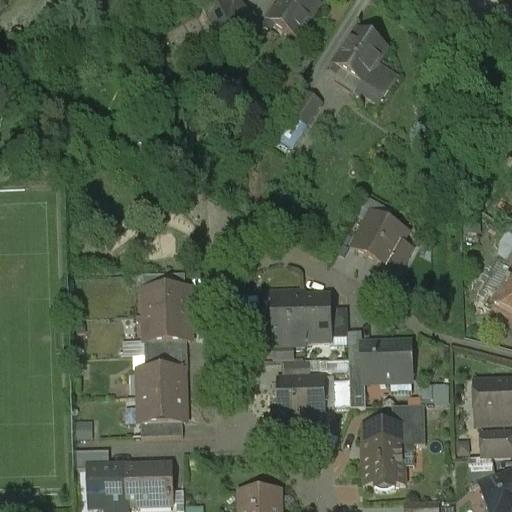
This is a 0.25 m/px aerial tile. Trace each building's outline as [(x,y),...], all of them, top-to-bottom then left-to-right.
[(322,10),(305,0),(289,0),(280,15),(277,12),(269,25),(301,44),(322,10)] [(236,8),(221,30),(235,40),(250,18),(236,8)] [(21,32),(10,37),(19,58),(30,53),(21,32)] [(388,55),(360,35),(345,57),(343,56),(334,68),(362,87),(365,89),(377,72),(388,55)] [(397,86),(377,72),(365,89),(362,87),(358,93),(382,109),(397,86)] [(323,108),(308,98),(292,121),(307,131),(323,108)] [(407,237),(372,218),(354,253),(381,268),(383,269),(392,253),(397,256),(401,248),(407,237)] [(397,256),(392,253),(383,269),(381,268),(379,271),(398,281),(412,254),(401,248),(397,256)] [(511,273),(494,306),(511,314),(511,273)] [(185,279),(142,281),(143,295),(185,293),(185,279)] [(185,293),(143,295),(144,321),(190,320),(189,293),(185,293)] [(304,295),(262,296),(262,314),(273,314),(275,352),(306,351),(306,346),(305,303),(304,295)] [(330,302),(305,303),(306,346),(331,346),(331,342),(330,314),(330,302)] [(348,314),(330,314),(331,342),(349,342),(349,338),(348,314)] [(190,320),(144,321),(145,348),(187,347),(191,346),(190,320)] [(350,369),(363,368),(362,348),(362,338),(349,338),(349,342),(350,369)] [(187,347),(145,348),(145,362),(188,360),(187,347)] [(408,348),(365,349),(365,348),(362,348),(363,368),(364,388),(365,388),(366,388),(366,387),(409,386),(409,387),(412,387),(411,347),(408,347),(408,348)] [(188,360),(145,362),(146,375),(188,374),(188,360)] [(364,388),(363,368),(350,369),(351,413),(366,413),(365,388),(364,388)] [(146,375),(138,376),(139,402),(185,401),(184,376),(188,376),(188,374),(146,375)] [(323,382),(278,384),(279,425),(325,423),(323,382)] [(511,385),(475,386),(476,430),(511,428),(511,385)] [(456,406),(456,388),(427,388),(427,405),(456,406)] [(185,401),(139,402),(140,428),(141,428),(141,429),(182,427),(183,427),(186,427),(185,401)] [(425,450),(424,411),(392,412),(393,431),(413,430),(414,450),(425,450)] [(99,439),(97,423),(83,425),(85,441),(99,439)] [(182,427),(141,429),(141,443),(183,441),(182,427)] [(393,431),(363,432),(364,450),(362,450),(362,471),(364,471),(365,489),(404,488),(403,451),(414,450),(413,430),(393,431)] [(510,437),(481,438),(482,462),(492,462),(511,461),(510,437)] [(110,472),(109,456),(75,457),(75,474),(89,474),(89,472),(110,472)] [(482,462),(468,463),(469,494),(480,490),(480,489),(496,483),(492,462),(482,462)] [(171,470),(125,471),(126,511),(128,511),(172,510),(171,470)] [(110,472),(89,472),(89,474),(90,511),(127,511),(128,511),(126,511),(125,471),(110,472)] [(511,511),(511,476),(496,483),(480,489),(480,490),(488,511),(511,511)] [(280,511),(280,496),(239,497),(239,511),(280,511)]
